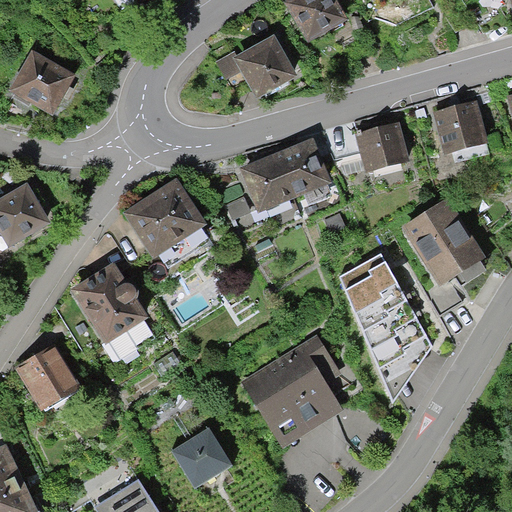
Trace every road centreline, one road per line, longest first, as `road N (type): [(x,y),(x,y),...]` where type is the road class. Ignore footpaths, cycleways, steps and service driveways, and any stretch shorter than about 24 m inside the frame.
road 1 (residential): [(153,136),(172,144),(222,143),(511,61)]
road 2 (residential): [(0,353),(153,136)]
road 3 (residential): [(511,297),(397,481),(361,511)]
road 4 (residential): [(141,121),(143,86),(164,54),(236,0)]
road 5 (residential): [(141,121),(83,154),(0,141)]
